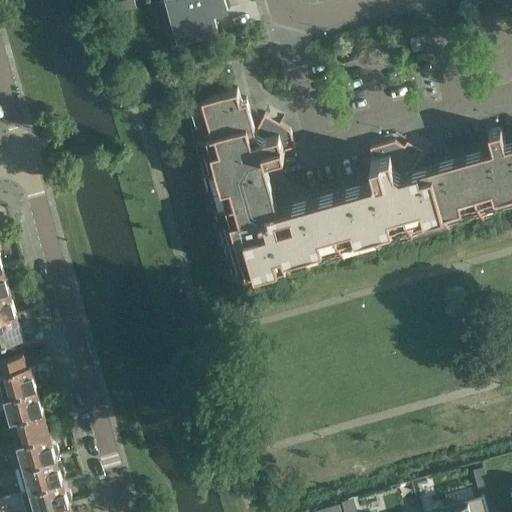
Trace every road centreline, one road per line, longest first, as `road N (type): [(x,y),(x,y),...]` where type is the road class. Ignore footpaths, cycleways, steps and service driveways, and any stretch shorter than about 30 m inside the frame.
road 1 (residential): [(126,511),(31,161)]
road 2 (residential): [(511,96),(318,150),(291,43),(298,13)]
